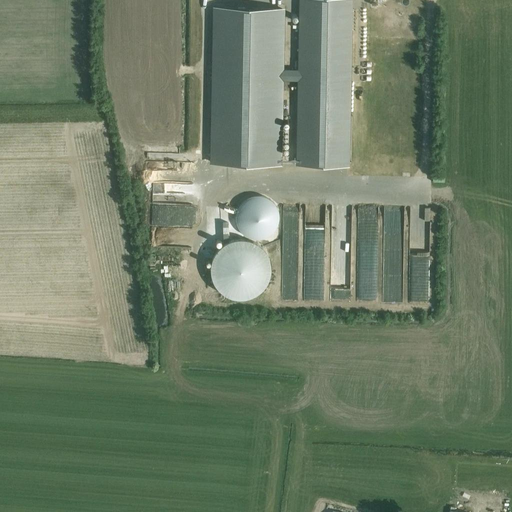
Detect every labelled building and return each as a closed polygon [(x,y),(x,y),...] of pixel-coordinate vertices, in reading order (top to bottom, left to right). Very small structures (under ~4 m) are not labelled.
[(299,79),(297,156),(345,157),(349,9),(348,7),(347,5),(346,3),(344,2),(343,0),(342,0),(301,0),(301,14),(298,14),(297,23),(300,23),(299,69),(279,68),(281,8),(215,6),(211,161),(277,163),(279,79),(299,79)] [(281,49),(290,51),(292,42),(283,40),(281,49)] [(237,224),(240,229),(246,234),(252,236),(259,236),(266,234),(272,230),(276,225),(278,218),(278,211),(276,204),(272,199),(266,195),(259,193),(252,193),(245,195),(240,200),(237,205),(235,211),(235,218),(237,224)] [(263,284),(267,273),(267,261),(262,250),(253,242),(242,238),(231,238),(220,243),(212,252),(208,263),(208,274),(213,285),(221,293),(232,297),(244,297),(255,292),(263,284)] [(333,297),(333,286),(296,285),(296,297),(333,297)] [(484,488),(471,489),(472,497),(485,496),(484,488)]
